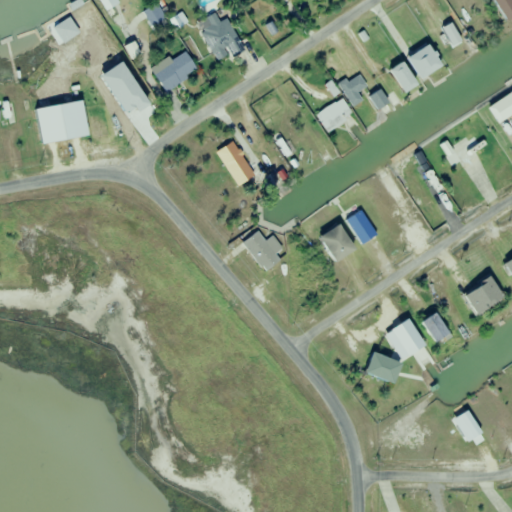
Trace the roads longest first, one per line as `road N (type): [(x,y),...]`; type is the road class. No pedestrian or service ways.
road 1 (residential): [(353,511),(349,451),(333,410),(152,196),(131,177),(100,170),(0,186)]
road 2 (residential): [(131,177),(144,149),(368,0)]
road 3 (residential): [(286,349),(511,196)]
road 4 (residential): [(353,475),(473,477),(511,467)]
